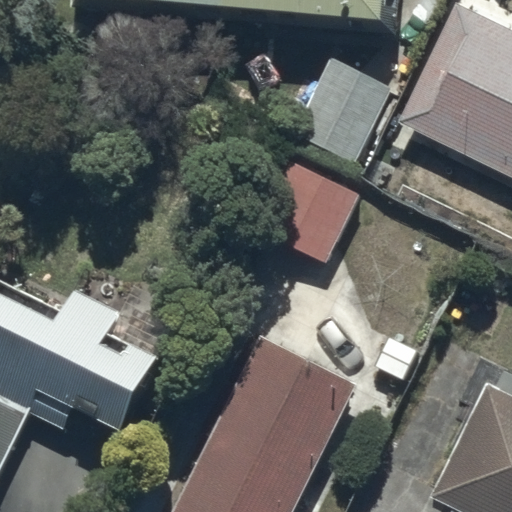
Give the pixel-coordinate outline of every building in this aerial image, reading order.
[(242,0),(382,10),(382,0),(242,0)] [(511,25),(458,0),(453,0),(398,119),(511,172),(511,25)] [(392,88),(331,54),(288,127),(351,162),(392,88)] [(255,231),(327,264),(359,192),(287,160),(255,231)] [(0,466),(30,407),(61,422),(71,401),(118,425),(155,351),(110,328),(119,311),(75,289),(65,309),(0,275),(0,466)] [(253,328),(164,511),(293,511),(358,379),(253,328)] [(511,511),(511,390),(485,377),(428,493),(454,506),(450,511),(511,511)]
